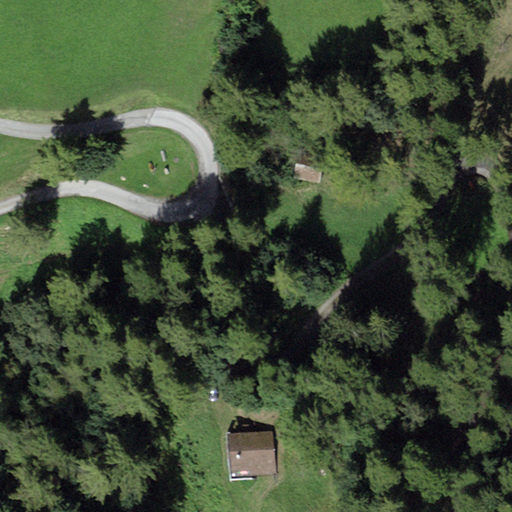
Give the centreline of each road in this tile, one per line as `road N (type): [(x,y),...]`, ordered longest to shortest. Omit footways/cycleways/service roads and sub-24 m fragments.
road 1 (track): [(511,214),(484,161),(446,174),(428,224),(344,288),(279,364),(256,373),(236,368),(225,347),(232,259),(210,197)]
road 2 (track): [(0,207),(94,190),(176,212),(210,197),(210,156),(190,126),(151,116),(46,137),(0,125)]
road 3 (track): [(486,511),(466,448),(511,334)]
